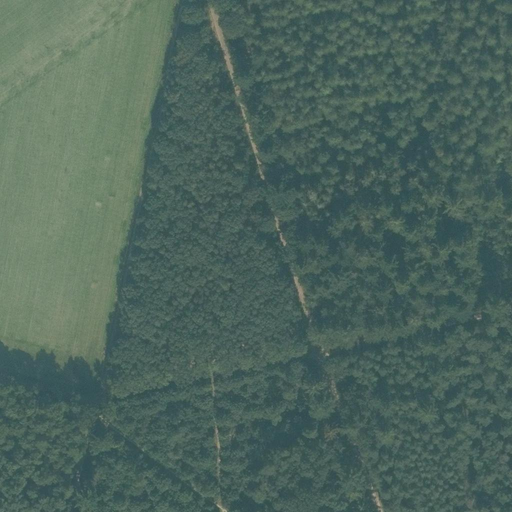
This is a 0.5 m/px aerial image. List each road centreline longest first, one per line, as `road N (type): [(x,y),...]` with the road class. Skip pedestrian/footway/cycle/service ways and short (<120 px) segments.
road 1 (track): [(181,0),(98,395)]
road 2 (track): [(210,0),(322,349)]
road 3 (track): [(322,349),(511,310)]
road 4 (track): [(322,349),(382,511)]
